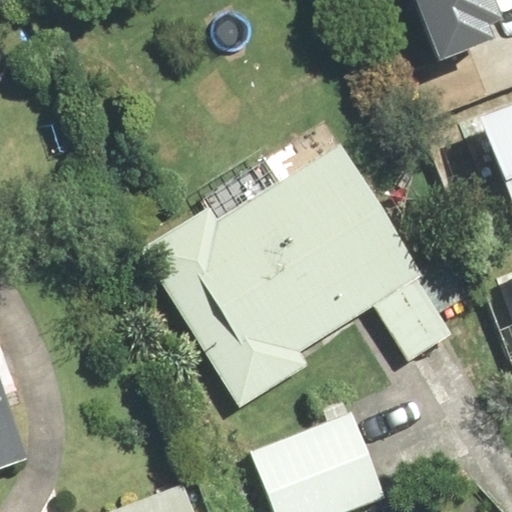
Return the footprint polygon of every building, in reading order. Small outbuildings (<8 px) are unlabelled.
[(408,0),(428,56),(483,36),(479,25),(493,19),(486,0),(408,0)] [(511,115),(471,132),(508,226),(511,224),(511,97),(509,99),(511,106),(511,115)] [(463,334),(346,146),(291,180),(270,146),(200,190),(212,210),(142,254),(242,412),(316,365),(311,356),(382,312),(415,364),(463,334)] [(0,472),(41,460),(0,329),(0,472)] [(354,419),(253,451),(272,511),(370,511),(383,508),(354,419)] [(203,511),(193,485),(122,511),(203,511)]
